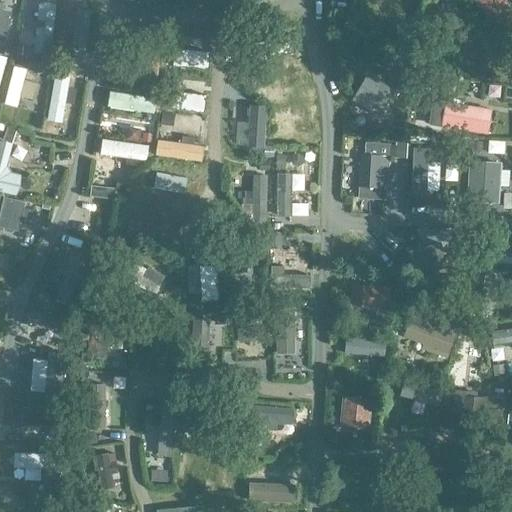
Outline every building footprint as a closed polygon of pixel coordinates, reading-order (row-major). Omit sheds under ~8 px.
[(126,0),(126,4),(184,11),(183,0),(126,0)] [(507,0),(477,0),(487,17),(509,4),(507,0)] [(0,4),(0,39),(4,40),(10,14),(1,11),(3,5),(0,4)] [(40,5),(34,55),(50,57),(56,7),(40,5)] [(92,13),(77,11),(70,51),(86,53),(92,13)] [(410,34),(400,39),(405,50),(415,45),(410,34)] [(138,49),(123,46),(117,81),(133,83),(138,49)] [(28,47),(19,47),(18,56),(27,57),(28,47)] [(175,50),(173,67),(208,70),(210,53),(175,50)] [(390,53),(383,64),(389,68),(396,57),(390,53)] [(368,76),(353,100),(378,116),(379,116),(387,101),(391,103),(402,85),(409,89),(423,66),(412,59),(392,91),(368,76)] [(14,68),(4,105),(17,108),(26,71),(14,68)] [(443,72),(439,90),(450,92),(453,74),(443,72)] [(55,77),(47,121),(62,124),(69,80),(55,77)] [(275,97),(300,93),(297,79),(273,84),(275,97)] [(157,99),(109,93),(107,109),(155,116),(157,99)] [(165,109),(206,114),(208,99),(167,94),(165,109)] [(433,102),(430,126),(477,133),(481,109),(433,102)] [(263,149),(265,107),(249,106),(247,148),(263,149)] [(173,115),(163,114),(162,125),(171,126),(173,115)] [(304,152),(316,151),(315,123),(303,123),(304,152)] [(15,132),(7,129),(4,140),(12,142),(15,132)] [(153,136),(143,135),(142,142),(152,143),(153,136)] [(431,136),(431,145),(442,146),(443,137),(431,136)] [(157,142),(155,155),(201,162),(203,148),(193,147),(194,139),(182,137),(181,145),(157,142)] [(103,141),(101,155),(127,158),(126,165),(137,167),(138,160),(146,161),(148,147),(103,141)] [(0,192),(16,196),(21,177),(5,173),(12,146),(0,142),(0,192)] [(396,143),(395,158),(406,159),(407,143),(396,143)] [(481,143),(465,143),(465,151),(481,151),(481,143)] [(273,148),(264,148),(264,156),(273,157),(273,148)] [(458,148),(446,148),(446,161),(457,162),(458,148)] [(413,149),(411,191),(425,191),(426,162),(441,163),(441,151),(413,149)] [(285,155),(276,156),(277,169),(285,169),(285,155)] [(389,158),(361,156),(360,187),(387,189),(389,158)] [(487,158),(469,157),(466,197),(483,198),(482,204),(498,205),(500,163),(486,162),(487,158)] [(160,173),(201,175),(202,162),(161,160),(160,173)] [(188,180),(156,174),(153,190),(185,196),(188,180)] [(292,175),(278,175),(278,219),(292,219),(292,175)] [(242,199),(242,210),(252,224),(265,224),(266,177),(253,177),(253,193),(245,193),(245,199),(242,199)] [(127,186),(117,185),(115,194),(126,195),(127,186)] [(90,198),(114,201),(115,190),(92,187),(90,198)] [(4,199),(0,218),(0,228),(19,233),(25,204),(4,199)] [(167,228),(171,211),(157,209),(154,225),(167,228)] [(281,233),(267,233),(267,249),(281,249),(281,233)] [(106,242),(95,239),(92,248),(103,251),(106,242)] [(440,244),(408,253),(414,275),(446,267),(440,244)] [(70,256),(56,302),(74,307),(88,261),(70,256)] [(133,263),(125,278),(153,295),(159,286),(141,276),(145,270),(133,263)] [(270,276),(270,288),(309,289),(309,276),(283,276),(283,268),(271,268),(271,276),(270,276)] [(471,275),(469,308),(487,309),(489,277),(471,275)] [(372,307),(373,287),(355,285),(353,306),(372,307)] [(277,356),(295,355),(294,305),(276,305),(277,356)] [(413,313),(404,338),(422,345),(421,349),(447,358),(457,329),(413,313)] [(132,320),(92,316),(91,331),(130,335),(132,320)] [(229,316),(220,316),(219,324),(229,324),(229,316)] [(187,320),(177,318),(176,326),(185,328),(187,320)] [(211,322),(193,321),(192,353),(210,354),(211,322)] [(62,344),(61,352),(74,354),(76,333),(43,329),(41,341),(62,344)] [(511,330),(491,333),(493,346),(511,343),(511,330)] [(387,343),(346,339),(344,355),(385,359),(387,343)] [(224,354),(202,355),(203,367),(225,366),(224,354)] [(503,365),(492,367),(494,377),(504,376),(503,365)] [(91,432),(106,432),(106,387),(90,387),(91,432)] [(168,390),(168,401),(176,401),(176,390),(168,390)] [(455,391),(453,413),(460,414),(459,428),(483,430),(483,427),(498,428),(499,411),(483,410),(484,400),(476,399),(476,397),(476,393),(455,391)] [(338,426),(366,429),(368,400),(340,398),(338,426)] [(212,421),(196,424),(199,437),(228,432),(223,399),(209,402),(212,421)] [(152,414),(151,426),(159,426),(158,455),(171,456),(174,406),(161,406),(160,415),(152,414)] [(253,406),(250,443),(263,444),(264,428),(276,429),(276,423),(291,425),(292,410),(253,406)] [(69,417),(27,414),(26,429),(69,431),(69,417)] [(503,415),(502,428),(510,428),(511,416),(503,415)] [(95,434),(81,435),(82,444),(96,443),(95,434)] [(376,435),(367,435),(367,443),(376,444),(376,435)] [(250,447),(250,456),(261,456),(261,447),(250,447)] [(64,455),(14,454),(14,469),(64,469),(64,455)] [(108,455),(92,457),(94,471),(98,471),(101,490),(114,488),(112,474),(117,474),(115,455),(108,455)] [(235,463),(235,495),(247,495),(248,463),(235,463)] [(334,466),(334,488),(390,489),(390,467),(334,466)] [(167,482),(168,472),(151,471),(151,482),(167,482)] [(256,484),(256,501),(295,501),(295,485),(256,484)]
